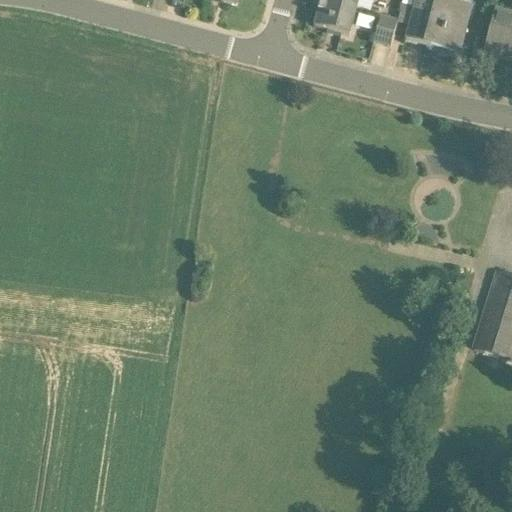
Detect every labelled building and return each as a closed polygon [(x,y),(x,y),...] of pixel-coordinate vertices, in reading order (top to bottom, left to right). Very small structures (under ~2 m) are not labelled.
[(202,0),(237,9),(238,0),(202,0)] [(322,0),(321,5),(356,14),(359,0),(322,0)] [(416,0),(414,10),(412,9),(414,0),(405,0),(399,26),(409,29),(405,43),(431,49),(432,46),(460,53),(469,17),(441,9),(443,0),(416,0)] [(321,5),(314,28),(314,30),(349,39),(356,14),(321,5)] [(511,18),(496,13),(484,57),(511,64),(511,18)] [(390,50),(395,31),(397,25),(379,21),(373,46),(390,50)] [(510,364),(511,364),(511,279),(498,275),(473,354),(509,365),(510,364)]
